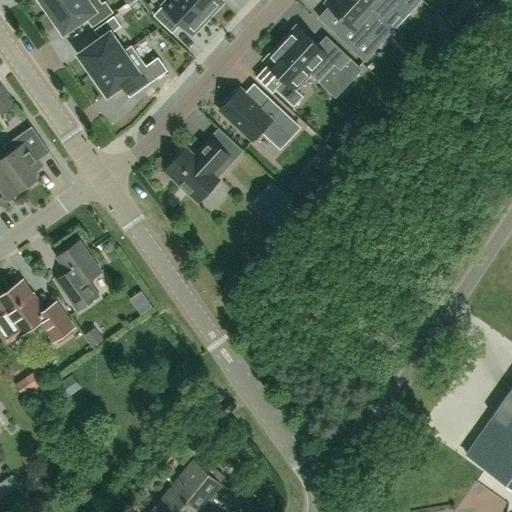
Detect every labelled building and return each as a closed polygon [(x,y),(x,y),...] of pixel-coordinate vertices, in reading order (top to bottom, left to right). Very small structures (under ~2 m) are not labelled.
[(50,11),(66,0),(38,0),(43,6),(45,4),(50,11)] [(99,0),(66,0),(50,11),(64,31),(86,16),(93,26),(112,12),(105,1),(102,4),(99,0)] [(192,33),(207,16),(189,0),(168,0),(163,6),(155,15),(172,31),(180,23),(192,33)] [(189,0),(207,16),(222,0),(189,0)] [(329,0),(327,3),(330,6),(347,22),(336,33),(365,60),(376,47),(365,37),(382,19),(361,0),(329,0)] [(361,0),(382,19),(398,2),(409,12),(419,2),(416,0),(361,0)] [(101,39),(80,54),(94,74),(124,52),(111,33),(121,26),(114,16),(94,29),(101,39)] [(319,79),(334,63),(340,68),(349,59),(326,37),(318,45),(298,26),(296,28),(294,27),(285,37),(286,39),(281,44),(319,79)] [(293,105),(302,96),(294,88),(309,72),(318,80),(319,79),(281,44),(276,50),(274,48),(265,58),(267,60),(265,62),(284,80),(276,89),(293,105)] [(95,75),(93,77),(100,87),(103,85),(108,93),(120,85),(129,97),(138,91),(168,70),(158,56),(146,65),(132,47),(124,52),(94,74),(95,75)] [(1,87),(0,87),(0,113),(1,116),(15,107),(1,87)] [(237,91),(235,89),(225,100),(227,102),(220,109),(252,140),(261,131),(279,148),(299,127),(269,99),(260,108),(240,88),(237,91)] [(9,153),(0,159),(0,164),(18,191),(37,177),(33,171),(41,165),(37,160),(49,152),(31,126),(4,146),(9,153)] [(232,159),(211,139),(199,152),(201,154),(196,159),(185,149),(164,171),(197,202),(218,180),(215,177),(232,159)] [(0,203),(18,191),(0,164),(0,203)] [(295,204),(272,183),(261,194),(273,205),(263,215),(275,226),(295,204)] [(88,280),(101,271),(79,240),(56,257),(67,271),(55,279),(60,286),(77,310),(98,295),(88,280)] [(54,339),(71,328),(55,303),(54,303),(56,306),(45,314),(22,281),(0,296),(0,303),(5,311),(0,313),(0,331),(6,340),(19,331),(21,333),(40,320),(54,339)] [(23,385),(29,397),(50,386),(43,374),(23,385)] [(511,388),(466,454),(511,486),(511,388)] [(192,453),(195,457),(210,440),(197,428),(174,455),(183,463),(192,453)] [(196,463),(193,460),(151,511),(200,511),(202,510),(205,507),(201,505),(219,482),(217,479),(221,474),(200,458),(196,463)]
